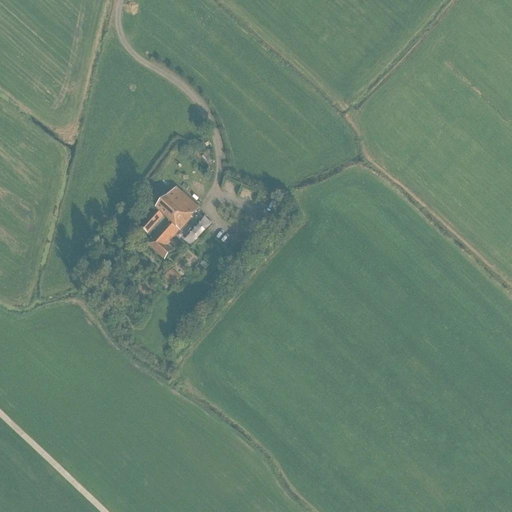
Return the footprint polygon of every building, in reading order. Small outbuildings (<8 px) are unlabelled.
[(213,162),(206,154),(201,158),(209,166),(213,162)] [(205,181),(193,170),(183,181),(195,192),(205,181)] [(163,178),(174,187),(179,182),(168,172),(163,178)] [(176,189),(140,229),(152,239),(147,245),(164,261),(172,253),(165,247),(199,210),(176,189)] [(172,270),(164,278),(173,287),(181,279),(172,270)]
